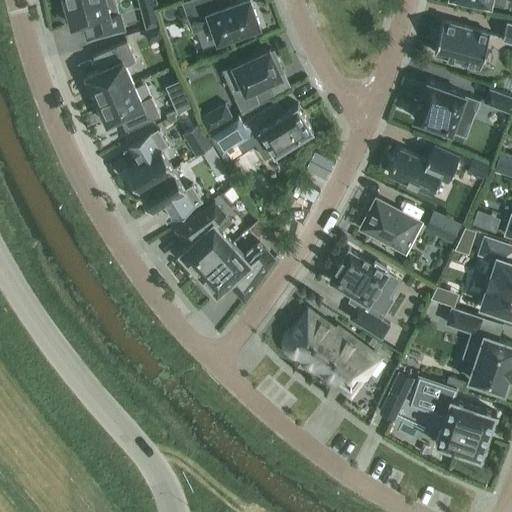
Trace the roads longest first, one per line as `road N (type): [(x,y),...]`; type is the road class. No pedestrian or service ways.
road 1 (residential): [(217,366),(139,276),(87,193),(46,103),(15,0)]
road 2 (unclassified): [(176,511),(163,475),(30,314),(0,262)]
road 3 (residential): [(217,366),(320,215),(365,129)]
road 4 (residential): [(416,511),(288,431),(217,366)]
road 5 (unclassified): [(365,129),(320,61),(293,0)]
road 6 (unclassified): [(365,129),(407,0)]
